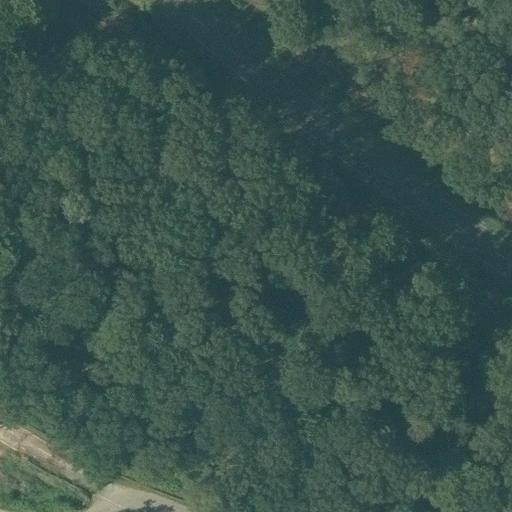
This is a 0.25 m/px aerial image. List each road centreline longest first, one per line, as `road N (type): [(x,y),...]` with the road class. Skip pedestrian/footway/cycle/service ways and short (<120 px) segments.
road 1 (tertiary): [(175,0),(344,145),(511,266)]
road 2 (unclassified): [(112,494),(0,441)]
